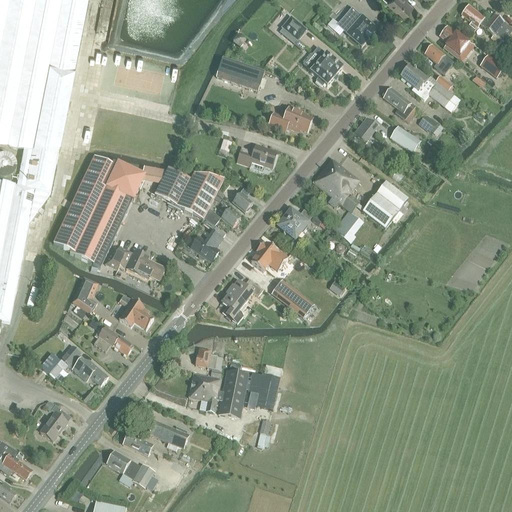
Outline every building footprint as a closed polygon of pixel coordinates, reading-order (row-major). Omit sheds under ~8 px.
[(0,323),(2,324),(9,326),(29,224),(30,224),(32,221),(50,195),(75,67),(50,62),(75,67),(87,0),(0,0),(0,139),(25,145),(17,188),(0,184),(0,323)] [(388,0),(389,1),(388,3),(396,10),(397,9),(403,15),(412,5),(406,0),(388,0)] [(469,8),(461,17),(470,24),(467,27),(474,33),(480,26),(494,37),(504,24),(494,16),(488,23),(469,8)] [(361,19),(352,11),(338,27),(347,35),(346,36),(361,50),(377,32),(362,18),(361,19)] [(298,43),(307,32),(291,19),(282,30),(298,43)] [(511,30),(504,24),(494,37),(501,43),(503,45),(505,43),(511,33),(511,30)] [(449,27),(440,39),(447,45),(445,48),(459,58),(461,56),(467,48),(471,51),(474,47),(449,27)] [(238,37),(233,44),(240,49),(245,42),(238,37)] [(433,47),(425,57),(436,67),(434,70),(443,78),(454,65),(433,47)] [(318,50),(315,54),(318,57),(307,69),(311,73),(310,74),(318,81),(316,83),(322,88),(324,86),(327,88),(343,70),(326,56),(318,50)] [(488,57),(480,67),(497,80),(505,70),(488,57)] [(223,60),(216,80),(258,93),(264,73),(223,60)] [(409,68),(400,79),(413,90),(411,93),(423,103),(428,97),(450,115),(460,103),(448,93),(440,87),(438,85),(434,89),(427,83),(409,68)] [(444,82),(440,87),(448,93),(452,89),(444,82)] [(391,90),(384,100),(398,111),(395,115),(404,122),(415,109),(411,105),(391,90)] [(285,120),(274,115),(269,128),(285,135),(287,130),(300,135),(302,132),(307,134),(314,119),(297,113),(298,111),(291,109),(290,110),(289,109),(285,120)] [(423,120),(419,124),(431,133),(437,126),(425,117),(423,120)] [(365,145),(376,131),(373,129),(374,128),(366,122),(354,137),(365,145)] [(398,127),(390,140),(413,156),(421,143),(398,127)] [(224,141),(221,148),(230,151),(232,144),(224,141)] [(259,163),(272,167),(276,154),(255,147),(253,153),(241,149),(236,162),(249,166),(250,162),(258,165),(259,163)] [(0,181),(1,182),(2,182),(4,183),(5,183),(7,182),(8,182),(9,182),(10,181),(12,180),(13,180),(14,179),(15,178),(15,176),(16,175),(17,174),(17,173),(17,171),(17,170),(17,168),(17,167),(17,166),(16,164),(15,163),(15,162),(14,161),(13,160),(12,159),(10,159),(9,158),(8,158),(7,157),(5,157),(4,157),(2,157),(1,158),(0,157),(0,181)] [(71,253),(112,167),(95,159),(54,245),(71,253)] [(332,162),(313,186),(331,200),(339,206),(348,213),(348,214),(357,203),(349,197),(359,184),(332,162)] [(113,165),(112,167),(71,253),(69,255),(98,269),(140,183),(141,179),(131,174),(113,165)] [(155,197),(177,208),(190,182),(167,172),(166,174),(134,167),(131,174),(141,179),(140,183),(161,186),(155,197)] [(190,182),(177,208),(203,221),(204,220),(208,210),(222,182),(193,177),(190,182)] [(361,213),(384,231),(391,222),(398,213),(407,202),(385,184),(361,213)] [(244,192),(233,205),(245,215),(246,214),(248,213),(250,211),(250,209),(253,206),(245,200),(249,196),(244,192)] [(223,207),(219,212),(224,216),(221,221),(232,230),(240,221),(223,207)] [(208,210),(204,220),(215,227),(219,222),(215,219),(217,218),(208,210)] [(291,213),(279,229),(296,243),(309,227),(307,226),(313,219),(304,212),(300,216),(299,215),(297,218),(291,213)] [(348,213),(333,232),(346,242),(361,224),(351,216),(348,214),(348,213)] [(398,213),(391,222),(395,225),(402,216),(398,213)] [(316,217),(312,222),(319,227),(323,223),(316,217)] [(198,239),(191,250),(200,257),(199,258),(199,260),(203,262),(205,261),(206,260),(212,265),(219,253),(216,250),(223,240),(213,233),(206,244),(198,239)] [(263,246),(257,254),(259,255),(251,265),(263,275),(271,265),(279,272),(287,262),(274,251),(273,251),(267,246),(265,248),(263,246)] [(112,252),(105,267),(118,273),(121,268),(148,281),(150,277),(161,282),(166,272),(167,270),(149,262),(134,254),(133,256),(120,249),(117,254),(112,252)] [(73,305),(81,310),(86,314),(90,317),(97,306),(91,302),(98,287),(84,280),(73,305)] [(233,286),(229,292),(244,305),(252,295),(258,299),(262,293),(252,285),(247,291),(237,283),(234,287),(233,286)] [(282,283),(272,296),(304,320),(313,308),(282,283)] [(237,315),(244,305),(229,292),(224,299),(225,299),(222,304),(231,311),(226,317),(237,326),(242,319),(237,315)] [(132,303),(128,310),(120,322),(119,322),(131,330),(135,325),(146,332),(146,333),(154,321),(153,321),(146,316),(148,313),(150,315),(150,314),(144,310),(133,302),(132,303)] [(77,315),(83,319),(86,314),(81,310),(77,315)] [(98,341),(94,346),(105,354),(110,346),(127,358),(133,349),(105,330),(101,335),(98,333),(94,339),(98,341)] [(82,356),(72,348),(60,362),(85,384),(89,379),(101,389),(108,381),(91,365),(88,369),(78,360),(82,356)] [(221,380),(222,373),(221,373),(223,360),(216,358),(209,356),(210,353),(199,351),(195,367),(212,371),(211,378),(221,380)] [(44,363),(39,369),(48,376),(49,374),(56,366),(57,364),(51,359),(47,364),(44,363)] [(264,376),(279,380),(281,371),(266,368),(264,376)] [(214,415),(217,402),(221,403),(218,417),(240,421),(249,377),(227,373),(222,394),(219,393),(221,383),(193,376),(188,401),(207,405),(205,413),(214,415)] [(281,380),(279,380),(264,376),(263,376),(263,377),(252,375),(248,394),(258,396),(256,408),(273,412),(281,380)] [(54,416),(40,433),(53,444),(67,426),(66,426),(70,421),(54,408),(50,413),(54,416)] [(262,422),(259,435),(267,437),(270,424),(262,422)] [(155,423),(149,437),(169,445),(178,449),(184,451),(190,438),(155,423)] [(127,436),(122,447),(148,459),(153,447),(144,443),(144,444),(127,436)] [(0,459),(0,471),(9,478),(12,473),(26,483),(34,473),(15,459),(18,454),(1,444),(0,445),(0,457),(1,459),(0,459)] [(114,453),(106,465),(123,476),(134,482),(141,470),(114,453)] [(134,482),(132,484),(145,491),(146,489),(152,479),(155,474),(143,467),(141,470),(134,482)] [(0,498),(9,505),(15,497),(0,486),(0,498)]
